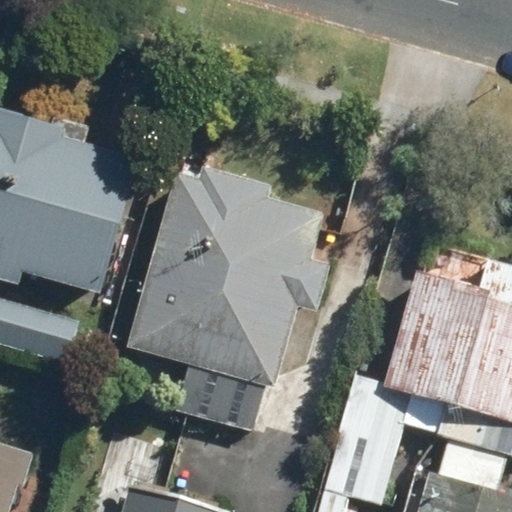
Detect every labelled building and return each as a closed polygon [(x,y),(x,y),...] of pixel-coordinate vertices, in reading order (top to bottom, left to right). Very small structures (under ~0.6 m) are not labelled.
[(0,282),(17,288),(21,273),(100,296),(139,164),(60,140),(64,129),(0,110),(0,282)] [(204,173),(202,182),(175,175),(126,348),(273,389),(295,311),(314,316),(326,270),(307,265),(321,217),(265,202),(268,191),(204,173)] [(445,436),(423,511),(511,511),(511,496),(494,491),(504,455),(510,457),(511,449),(511,307),(511,308),(511,307),(511,264),(423,240),(383,384),(348,374),(311,511),(315,511),(339,511),(345,494),(377,503),(400,424),(445,436)] [(0,301),(0,348),(66,367),(78,324),(0,301)] [(183,372),(173,411),(250,432),(260,393),(183,372)] [(0,511),(10,511),(28,458),(0,449),(0,511)] [(185,511),(126,495),(121,511),(185,511)]
